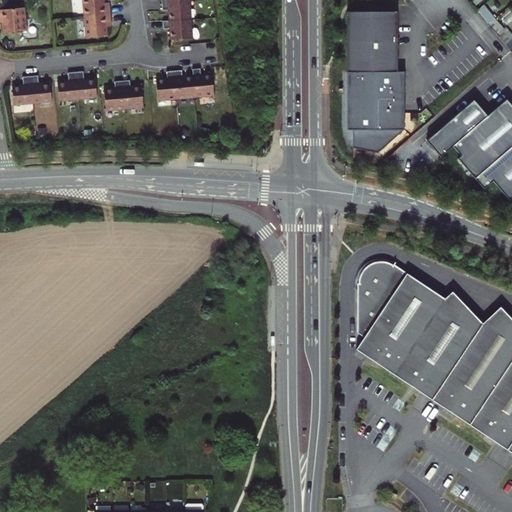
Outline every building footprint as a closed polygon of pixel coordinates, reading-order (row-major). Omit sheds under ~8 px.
[(104,0),(82,0),(84,16),(111,14),(110,6),(105,7),(105,3),(104,0)] [(482,0),(480,0),(475,5),(478,9),(485,3),(482,0)] [(494,19),(511,4),(511,0),(506,0),(485,18),(489,24),(494,19)] [(192,19),(190,1),(162,2),(162,10),(168,10),(169,20),(192,19)] [(25,7),(0,9),(0,17),(1,18),(3,32),(27,30),(25,7)] [(346,72),(397,72),(397,11),(347,11),(346,72)] [(111,22),(111,14),(84,16),(85,37),(108,35),(107,26),(106,22),(111,22)] [(193,38),(192,19),(163,21),(164,29),(170,28),(170,39),(193,38)] [(489,24),(498,34),(503,30),(494,19),(489,24)] [(498,34),(507,44),(511,40),(511,39),(511,34),(506,27),(503,30),(498,34)] [(195,97),(214,96),(212,73),(201,74),(200,68),(192,69),(193,75),(195,97)] [(177,99),(195,97),(193,75),(182,76),(182,70),(174,71),(177,99)] [(68,80),(57,81),(59,101),(97,97),(95,78),(84,79),(83,71),(68,72),(68,80)] [(158,100),(177,99),(174,71),(166,71),(167,77),(156,78),(158,100)] [(397,72),(346,72),(347,130),(352,130),(352,148),(378,148),(404,130),(404,72),(397,72)] [(33,103),(52,102),(50,82),(39,83),(38,75),(30,76),(33,103)] [(14,105),(33,103),(30,76),(22,77),(23,84),(12,86),(14,105)] [(115,87),(103,88),(106,110),(143,107),(143,102),(141,84),(130,85),(129,79),(114,81),(115,87)] [(509,199),(511,196),(511,105),(505,97),(486,114),(472,98),(425,139),(440,156),(452,145),(460,154),(457,157),(483,187),(492,179),(509,199)] [(363,349),(511,451),(511,314),(507,309),(489,326),(459,293),(451,300),(401,266),(402,264),(402,263),(399,266),(392,262),(385,262),(377,264),(372,269),(369,274),(368,283),(367,283),(364,332),(369,336),(363,349)]
